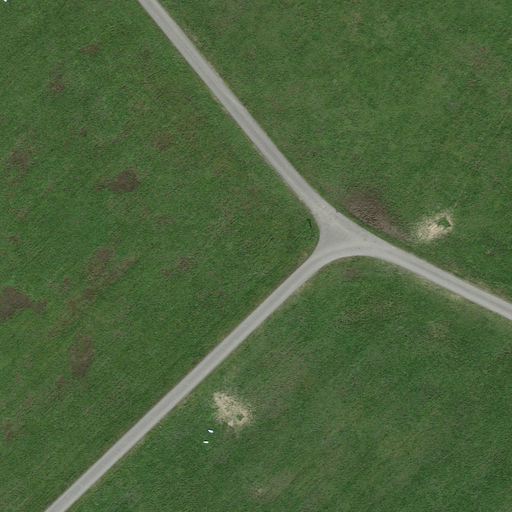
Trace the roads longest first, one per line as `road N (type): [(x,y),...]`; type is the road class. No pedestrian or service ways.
road 1 (track): [(51,511),(345,233)]
road 2 (track): [(146,0),(345,233)]
road 3 (track): [(345,233),(511,315)]
